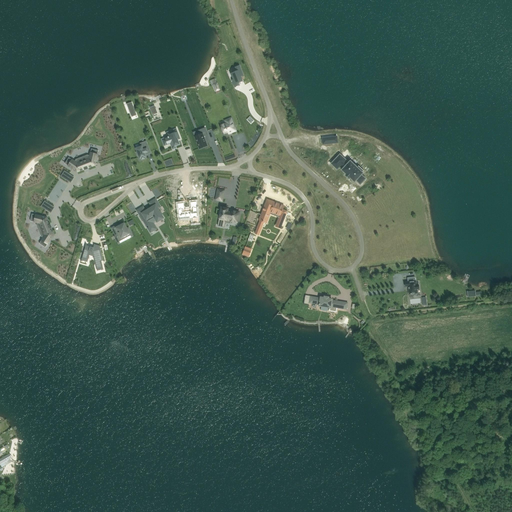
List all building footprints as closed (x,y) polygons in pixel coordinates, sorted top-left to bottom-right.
[(241,77),(244,76),(241,69),(231,73),(233,79),(232,80),(235,87),(240,85),(239,83),(240,83),(239,81),(242,80),(241,77)] [(235,131),(232,121),(230,118),(230,117),(229,117),(225,119),(225,120),(226,123),(221,126),(224,134),(228,132),(228,133),(235,131)] [(162,139),(164,145),(171,143),(172,147),(175,146),(180,144),(177,138),(179,138),(176,129),(171,131),(172,136),(168,137),(162,139)] [(197,142),(200,149),(207,146),(206,142),(209,141),(205,129),(200,131),(201,135),(195,137),(196,138),(198,142),(197,142)] [(238,134),(233,136),(240,154),(245,152),(243,146),(238,134)] [(327,139),(322,140),(322,138),(323,144),(328,144),(328,143),(332,142),(332,143),(338,142),(337,136),(336,136),(337,138),(332,138),(332,137),(327,137),(327,139)] [(147,154),(150,152),(146,140),(140,142),(141,145),(136,147),(137,151),(136,151),(137,155),(138,154),(140,159),(141,158),(142,160),(145,158),(145,157),(146,157),(145,154),(147,153),(147,154)] [(90,156),(87,155),(76,159),(75,162),(69,158),(65,163),(77,172),(84,169),(85,170),(88,169),(88,168),(95,165),(98,151),(92,149),(90,156)] [(359,166),(353,161),(352,163),(345,156),(342,159),(339,157),(341,155),(335,150),(326,159),(332,164),(335,161),(338,164),(337,165),(341,169),(340,170),(344,174),(345,173),(349,177),(351,175),(355,179),(360,174),(356,170),(357,168),(359,166)] [(61,177),(67,181),(71,175),(65,171),(61,177)] [(222,201),(224,190),(218,189),(216,200),(222,201)] [(151,232),(156,229),(153,224),(154,224),(152,221),(151,220),(155,217),(157,221),(163,218),(157,209),(160,207),(155,199),(150,203),(153,207),(151,208),(147,210),(148,210),(146,212),(143,207),(137,211),(148,228),(148,229),(149,229),(151,232)] [(260,220),(255,233),(258,235),(263,222),(266,223),(270,214),(279,218),(276,227),(280,228),(287,211),(283,210),(284,206),(267,200),(259,220),(260,220)] [(47,211),(51,205),(45,201),(41,207),(47,211)] [(178,203),(180,220),(192,218),(193,224),(199,223),(197,201),(191,202),(191,208),(184,209),(184,203),(178,203)] [(219,222),(225,223),(225,222),(230,223),(231,221),(237,222),(239,212),(233,211),(232,213),(227,212),(228,208),(222,207),(219,218),(219,222)] [(50,224),(47,217),(32,214),(31,221),(37,222),(37,225),(41,236),(43,238),(40,243),(46,247),(54,235),(51,228),(52,227),(50,224)] [(127,229),(124,223),(116,228),(117,229),(113,230),(116,236),(115,236),(119,244),(124,241),(122,237),(131,232),(128,228),(127,229)] [(87,261),(89,255),(89,254),(94,256),(98,270),(103,268),(101,260),(103,260),(100,246),(94,244),(93,247),(90,246),(90,247),(86,246),(86,247),(85,247),(82,259),(87,261)] [(407,277),(408,281),(405,282),(404,282),(405,286),(405,285),(406,286),(408,286),(409,289),(409,294),(411,294),(412,294),(412,293),(412,294),(417,293),(417,289),(418,288),(419,288),(419,284),(417,284),(416,284),(416,280),(415,280),(415,276),(407,277)] [(347,309),(348,302),(332,300),(332,299),(328,298),(328,297),(325,296),(324,298),(321,297),(320,298),(310,296),(309,303),(319,304),(319,306),(330,307),(330,310),(336,311),(337,307),(347,309)] [(0,457),(0,463),(12,457),(10,453),(0,457)]
